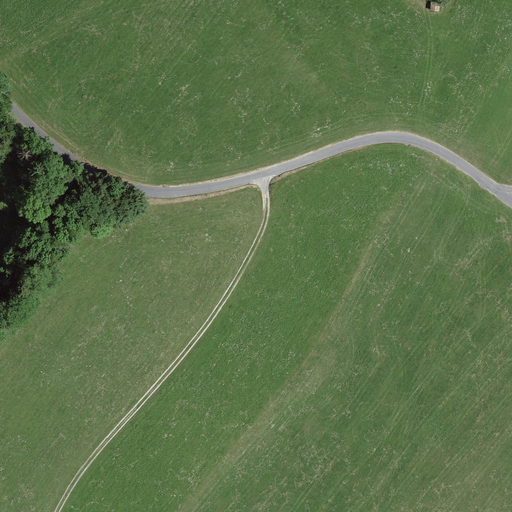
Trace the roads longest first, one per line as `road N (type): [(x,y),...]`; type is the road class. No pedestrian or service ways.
road 1 (unclassified): [(511,204),(445,153),(385,136),(216,185),(136,189),(67,158),(0,94)]
road 2 (track): [(260,175),(267,215),(229,291),(87,462),(57,511)]
